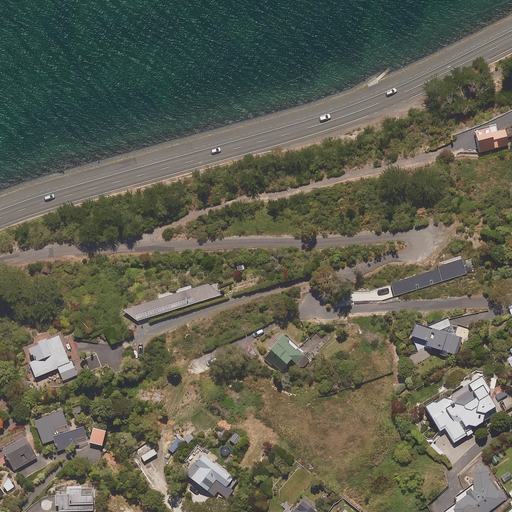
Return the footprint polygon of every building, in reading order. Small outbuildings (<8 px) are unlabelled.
[(504,128),(496,130),(495,123),(471,128),(476,152),(507,145),(504,128)] [(511,274),(510,275),(511,281),(511,288),(501,294),(510,315),(511,314),(511,274)] [(158,294),(159,297),(123,308),(138,321),(223,293),(210,281),(198,285),(196,282),(158,294)] [(444,315),(423,325),(412,321),(407,335),(424,340),(423,345),(452,354),(458,336),(453,334),(444,315)] [(356,332),(348,324),(337,336),(345,344),(356,332)] [(58,367),(63,380),(78,375),(72,359),(70,360),(59,331),(48,336),(47,333),(39,336),(40,339),(28,343),(33,358),(30,360),(36,375),(58,367)] [(265,346),(267,349),(284,364),(289,358),(300,368),(308,360),(280,335),(275,340),(272,337),(265,346)] [(431,400),(422,406),(438,430),(443,427),(453,442),(466,433),(467,435),(471,432),(470,429),(497,411),(485,393),(489,390),(478,374),(433,403),(431,400)] [(70,429),(63,409),(35,418),(43,443),(55,440),(58,451),(88,440),(83,425),(70,429)] [(38,458),(24,429),(13,434),(15,439),(3,446),(14,469),(38,458)] [(219,484),(224,488),(221,491),(227,495),(230,493),(225,488),(234,477),(203,453),(187,473),(212,493),(219,484)] [(499,489),(496,491),(488,479),(487,470),(485,470),(482,464),(473,465),(470,472),(472,490),(455,503),(452,508),(454,511),(487,511),(506,499),(499,489)] [(10,478),(1,483),(7,492),(15,487),(10,478)] [(95,484),(55,485),(56,510),(80,510),(80,502),(95,502),(95,484)] [(267,511),(318,511),(302,498),(293,508),(286,501),(282,506),(285,509),(283,511),(271,511),(269,510),(267,511)]
